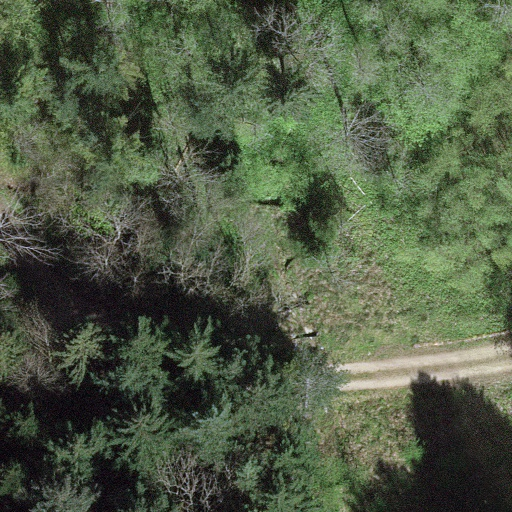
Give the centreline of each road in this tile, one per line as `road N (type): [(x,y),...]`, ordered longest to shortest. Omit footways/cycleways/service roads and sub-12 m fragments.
road 1 (track): [(0,233),(41,289),(111,343),(157,357),(339,375)]
road 2 (track): [(339,375),(511,356)]
